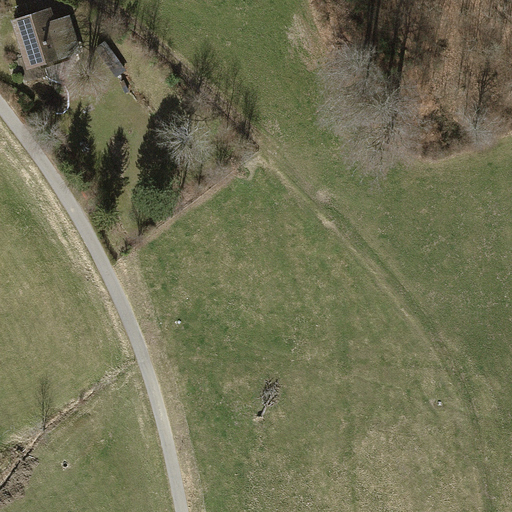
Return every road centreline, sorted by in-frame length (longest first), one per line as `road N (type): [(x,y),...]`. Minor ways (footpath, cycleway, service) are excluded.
road 1 (unclassified): [(0,101),(70,203),(123,306),(153,384),(181,511)]
road 2 (track): [(96,0),(261,141),(361,250)]
